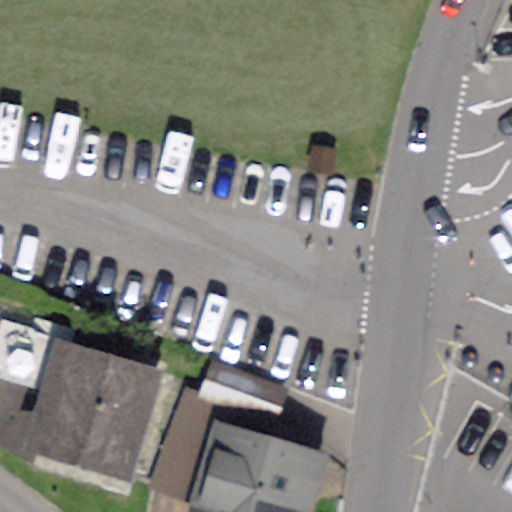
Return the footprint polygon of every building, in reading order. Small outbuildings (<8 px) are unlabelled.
[(340,139),(319,135),(314,159),(335,163),(340,139)] [(25,310),(13,359),(40,366),(53,317),(25,310)] [(63,344),(39,426),(119,450),(144,368),(63,344)] [(218,365),(207,393),(272,418),(282,390),(218,365)] [(179,397),(151,470),(188,486),(217,412),(179,397)] [(232,411),(201,509),(212,511),(286,511),(309,440),(267,428),(269,421),(232,411)]
